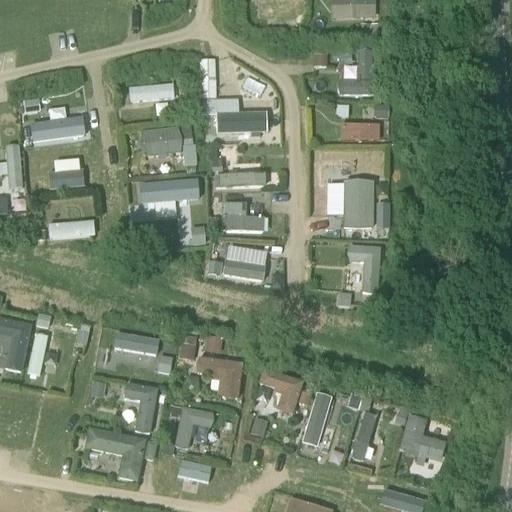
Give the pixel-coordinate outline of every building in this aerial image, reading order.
[(260,0),(260,12),(307,10),(306,0),(260,0)] [(339,23),(381,21),(381,5),(338,7),(339,23)] [(332,71),(336,57),(322,53),(318,68),(332,71)] [(345,80),(346,100),(381,99),(379,54),(362,55),(364,80),(345,80)] [(178,87),(134,89),(135,107),(179,105),(178,87)] [(222,108),(236,108),(236,91),(222,91),(222,108)] [(271,138),(271,115),(222,116),(222,139),(271,138)] [(345,125),(346,142),(384,140),(383,123),(345,125)] [(147,156),(186,154),(185,131),(146,133),(147,156)] [(77,132),(52,133),(52,143),(77,142),(77,132)] [(268,193),(268,174),(224,173),(224,192),(268,193)] [(77,192),(77,174),(31,176),(31,182),(44,182),(44,193),(77,192)] [(347,233),(377,233),(377,180),(348,179),(347,233)] [(183,199),(181,181),(165,182),(167,200),(183,199)] [(0,196),(3,209),(16,205),(12,191),(0,193),(0,196)] [(185,198),(184,224),(199,224),(200,199),(185,198)] [(246,213),(246,204),(227,204),(227,237),(268,237),(268,213),(246,213)] [(96,218),(52,220),(52,242),(97,240),(96,218)] [(367,296),(382,297),(383,246),(354,245),(353,263),(368,263),(367,296)] [(227,266),(226,282),(266,284),(267,268),(227,266)] [(350,305),(369,302),(367,289),(348,291),(350,305)] [(0,365),(29,369),(34,331),(0,326),(0,365)] [(92,350),(92,333),(37,331),(37,348),(92,350)] [(244,398),(243,364),(223,364),(223,354),(204,355),(203,344),(186,345),(187,379),(222,378),(223,399),(244,398)] [(36,351),(34,365),(59,369),(61,355),(36,351)] [(277,405),(276,407),(296,415),(307,386),(270,372),(259,398),(277,405)] [(139,436),(155,439),(164,394),(131,387),(128,403),(146,407),(139,436)] [(340,442),(352,405),(325,396),(309,446),(328,452),(332,439),(340,442)] [(265,404),(260,417),(273,423),(278,410),(265,404)] [(374,463),(383,414),(368,411),(359,460),(374,463)] [(215,431),(216,415),(181,413),(179,441),(199,442),(200,430),(215,431)] [(133,440),(127,477),(145,480),(151,443),(133,440)] [(188,489),(221,497),(224,483),(191,476),(188,489)] [(393,511),(422,511),(422,503),(394,501),(393,511)]
